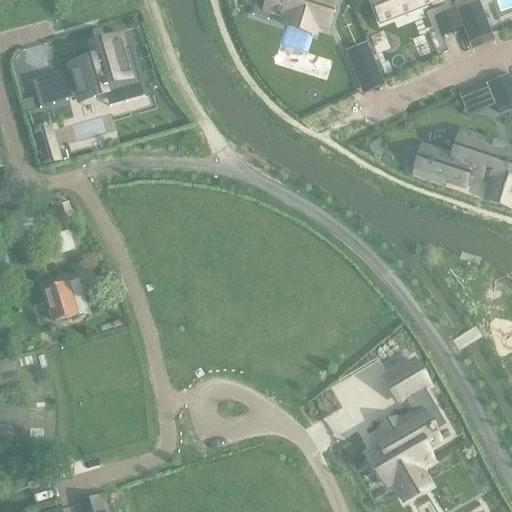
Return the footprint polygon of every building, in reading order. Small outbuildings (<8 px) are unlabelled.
[(257,0),(252,17),(268,22),(271,13),(289,18),(286,27),(313,36),(316,27),(328,31),(338,0),(337,0),(257,0)] [(370,0),(380,25),(442,0),(370,0)] [(464,0),(454,4),(459,17),(464,29),(486,20),(478,0),(464,0)] [(459,17),(437,26),(441,38),(464,29),(459,17)] [(102,66),(76,74),(87,110),(149,92),(139,55),(133,57),(130,44),(98,54),(102,66)] [(367,44),(345,53),(354,75),(376,66),(367,44)] [(320,58),(314,78),(327,82),(333,62),(320,58)] [(511,82),(509,76),(487,85),(499,114),(511,108),(511,82)] [(51,129),(35,134),(44,165),(60,161),(51,129)] [(435,153),(428,175),(466,188),(470,175),(494,183),(489,196),(511,204),(511,202),(511,151),(460,134),(452,159),(435,153)] [(77,231),(68,202),(41,210),(50,239),(77,231)] [(226,211),(180,251),(192,265),(238,225),(226,211)] [(264,302),(240,322),(259,343),(271,333),(278,342),(300,323),(304,327),(331,305),(304,274),(268,306),(264,302)] [(355,280),(337,294),(344,302),(361,288),(355,280)] [(89,313),(79,282),(67,286),(67,285),(45,292),(55,324),(77,318),(77,317),(89,313)] [(383,448),(370,456),(388,487),(393,484),(397,490),(423,475),(419,469),(432,461),(426,451),(440,443),(435,434),(434,432),(444,426),(423,389),(428,386),(414,363),(386,380),(400,403),(404,401),(413,417),(377,438),(383,448)] [(102,511),(98,499),(78,506),(79,511),(102,511)]
